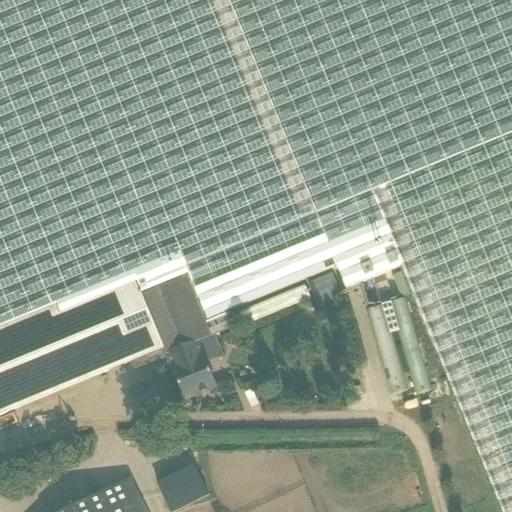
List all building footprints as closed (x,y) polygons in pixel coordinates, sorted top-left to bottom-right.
[(511,511),(511,0),(0,0),(0,329),(133,275),(142,296),(188,276),(213,337),(234,328),(228,314),(336,270),(346,293),(403,270),(502,511),(511,511)] [(318,304),(342,292),(332,272),(307,284),(318,304)] [(133,275),(0,329),(0,416),(130,363),(142,368),(167,358),(142,296),(133,275)] [(142,296),(167,358),(173,370),(172,370),(185,400),(216,387),(205,363),(221,356),(213,337),(188,276),(142,296)] [(145,511),(130,480),(63,511),(145,511)]
